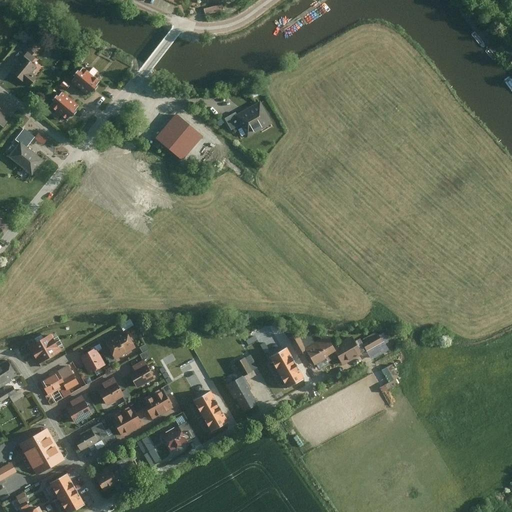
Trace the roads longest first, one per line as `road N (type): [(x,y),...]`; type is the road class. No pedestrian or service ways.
road 1 (residential): [(362,362),(101,508)]
road 2 (residential): [(0,356),(26,370),(101,508)]
road 3 (residential): [(181,22),(80,151)]
road 4 (residential): [(80,151),(0,250)]
